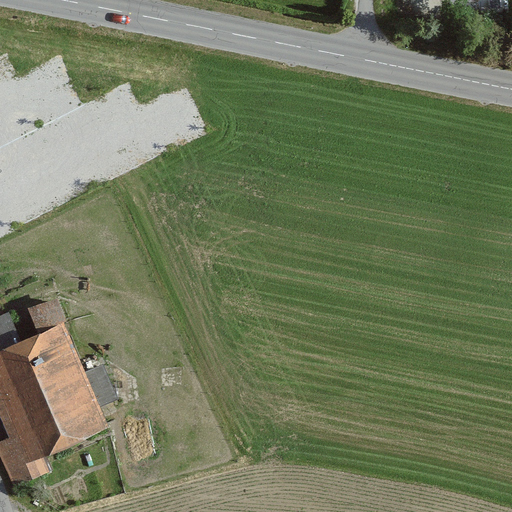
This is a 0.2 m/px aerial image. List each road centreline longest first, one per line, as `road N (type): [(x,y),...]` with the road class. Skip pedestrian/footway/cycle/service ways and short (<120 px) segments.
road 1 (secondary): [(81,8),(362,65)]
road 2 (secondary): [(362,65),(511,95)]
